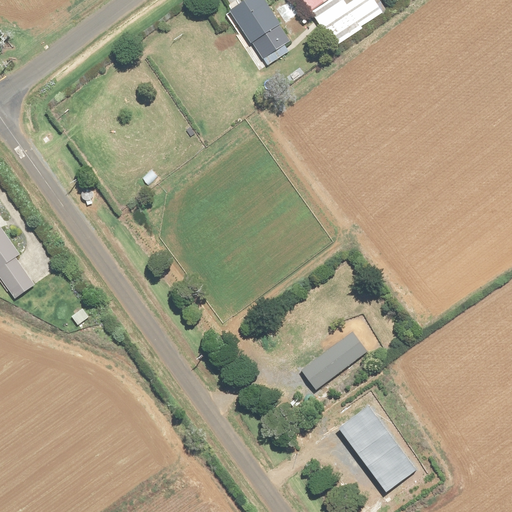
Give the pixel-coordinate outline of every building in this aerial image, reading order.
[(281,23),(265,0),(245,0),(241,3),(232,9),(230,10),(251,43),(252,42),(263,58),(270,54),(290,40),(280,24),(281,23)] [(303,0),(310,10),(326,0),(303,0)] [(201,53),(206,63),(211,60),(206,51),(201,53)] [(19,252),(2,227),(0,224),(0,274),(15,296),(31,285),(34,282),(15,255),(19,252)] [(75,312),(72,314),(78,323),(89,315),(83,306),(80,308),(75,312)] [(367,354),(353,334),(303,371),(318,391),(367,354)] [(296,398),(291,402),(296,408),(301,404),(296,398)]
